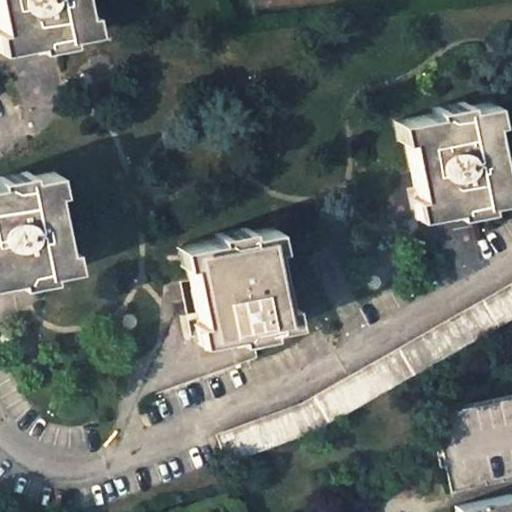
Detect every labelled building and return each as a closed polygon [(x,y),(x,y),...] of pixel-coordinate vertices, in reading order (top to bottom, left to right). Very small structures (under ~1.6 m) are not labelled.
[(0,0),(0,33),(3,48),(35,42),(69,35),(89,31),(85,11),(82,0),(0,0)] [(89,31),(94,30),(90,10),(85,11),(89,31)] [(35,42),(37,48),(69,41),(69,35),(35,42)] [(465,106),(465,100),(431,107),(432,112),(465,106)] [(489,121),(495,120),(491,100),(485,102),(489,121)] [(432,112),(401,118),(405,138),(416,194),(420,214),(452,208),(485,201),(505,198),(501,178),(489,121),(485,102),(465,106),(432,112)] [(401,118),(394,120),(398,139),(405,138),(401,118)] [(0,181),(28,176),(27,170),(0,175),(0,181)] [(52,192),(58,190),(54,170),(49,171),(52,192)] [(0,280),(15,277),(47,271),(67,267),(64,248),(52,192),(49,171),(28,176),(0,181),(0,280)] [(505,198),(511,197),(507,176),(501,178),(505,198)] [(416,194),(410,196),(414,216),(420,214),(416,194)] [(452,208),(453,214),(486,207),(485,201),(452,208)] [(248,232),(247,226),(214,232),(216,238),(248,232)] [(271,247),(278,246),(274,227),(268,228),(271,247)] [(216,238),(184,245),(188,263),(198,320),(202,340),(235,334),(267,328),(286,324),(282,304),(271,247),(268,228),(248,232),(216,238)] [(184,245),(178,246),(182,264),(188,263),(184,245)] [(67,267),(73,266),(70,247),(64,248),(67,267)] [(15,277),(17,284),(49,277),(47,271),(15,277)] [(511,316),(511,282),(303,402),(226,431),(230,445),(223,448),(227,461),(312,431),(511,316)] [(286,324),(292,322),(289,302),(282,304),(286,324)] [(198,320),(193,321),(197,341),(202,340),(198,320)] [(235,334),(236,339),(268,333),(267,328),(235,334)] [(511,477),(511,395),(437,412),(453,490),(511,477)] [(218,434),(223,448),(230,445),(226,431),(218,434)] [(511,511),(511,500),(510,492),(454,503),(456,511),(511,511)]
